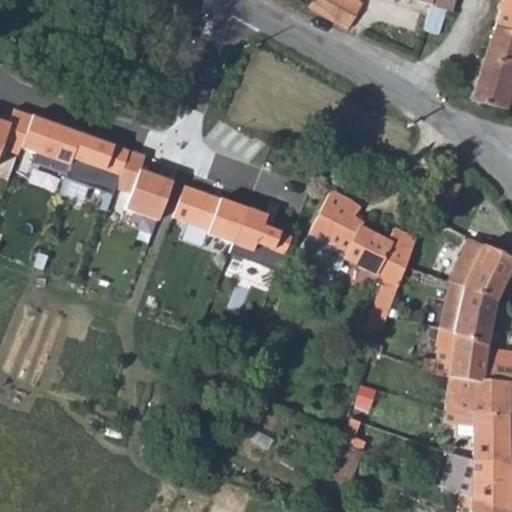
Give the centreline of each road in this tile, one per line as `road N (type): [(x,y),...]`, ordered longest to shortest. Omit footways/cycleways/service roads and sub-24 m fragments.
road 1 (residential): [(176,147),(0,81)]
road 2 (residential): [(238,5),(403,89)]
road 3 (residential): [(238,5),(176,147)]
